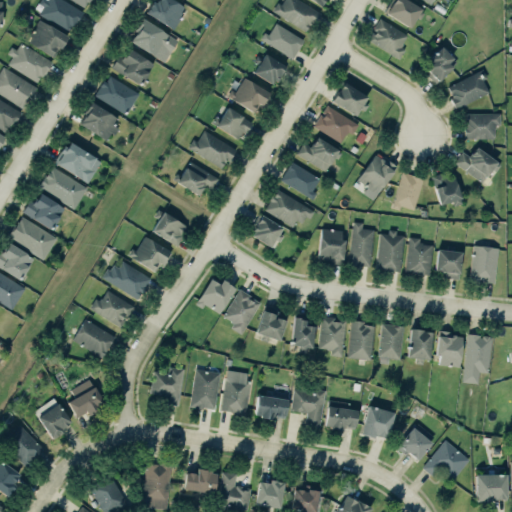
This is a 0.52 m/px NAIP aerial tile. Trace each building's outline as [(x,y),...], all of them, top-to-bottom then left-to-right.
[(80,11),(62,0),(38,0),(37,2),(43,5),(38,13),(67,31),(80,11)] [(150,0),(144,10),(171,28),(182,12),(179,11),(183,6),(173,0),(154,0),(153,1),(152,0),(150,0)] [(319,10),(298,0),(283,0),(282,4),(276,2),(271,13),(309,31),(319,10)] [(391,0),(408,0),(420,7),(418,9),(423,12),(418,19),(414,16),(408,27),(382,11),(384,8),(386,9),(391,0)] [(140,16),(159,29),(167,34),(160,46),(160,47),(161,48),(155,57),(128,39),(135,29),(133,28),(140,16)] [(378,17),(371,28),(374,30),(373,32),(371,31),(366,38),(376,45),(388,52),(396,57),(397,57),(403,48),(399,46),(401,43),(400,41),(405,34),(378,17)] [(27,34),(37,18),(65,35),(58,47),(57,46),(51,55),(49,54),(48,55),(26,41),(30,36),(27,34)] [(262,40),(292,58),(303,40),(273,22),(262,40)] [(6,63),(10,55),(5,52),(9,45),(15,48),(19,41),(50,61),(43,73),(42,72),(40,75),(38,75),(35,81),(6,63)] [(440,45),(455,60),(434,82),(425,73),(427,71),(422,66),(425,63),(424,62),(440,45)] [(127,47),(123,53),(122,52),(120,55),(117,53),(109,66),(137,83),(151,62),(127,47)] [(263,52),(260,56),(255,54),(251,60),(256,63),(251,71),(269,83),(272,79),(273,80),(274,79),(276,80),(285,67),(283,66),(283,65),(263,52)] [(0,95),(0,64),(1,63),(36,85),(21,109),(0,95)] [(454,108),(487,91),(481,78),(485,76),(481,68),(446,86),(450,95),(448,96),(454,108)] [(138,91),(106,75),(95,98),(127,114),(138,91)] [(258,113),(268,91),(240,77),(229,100),(258,113)] [(368,97),(342,82),(331,101),(357,117),(368,97)] [(0,128),(7,133),(20,112),(0,99),(0,128)] [(89,100),(81,111),(83,112),(77,123),(104,140),(109,132),(112,134),(117,127),(111,124),(115,117),(89,100)] [(325,104),(320,112),(322,113),(321,115),(318,113),(311,125),(338,141),(343,133),(344,133),(346,131),(350,133),(356,124),(325,104)] [(225,106),(240,115),(240,116),(250,122),(244,132),(240,130),(235,138),(213,125),(225,106)] [(463,113),(464,139),(494,138),(494,125),(499,125),(499,113),(463,113)] [(234,148),(202,128),(195,140),(191,138),(186,147),(219,167),(224,158),(227,160),(234,148)] [(295,153),(324,171),(337,150),(316,137),(310,147),(302,142),(295,153)] [(100,161),(68,141),(54,163),(87,183),(100,161)] [(474,146),(495,161),(494,162),(498,164),(493,171),(489,169),(480,182),(452,162),(460,150),(466,155),(468,152),(469,153),(474,146)] [(395,168),(375,153),(356,179),(366,186),(362,192),(372,200),(395,168)] [(210,190),(217,177),(187,161),(176,183),(198,194),(202,186),(210,190)] [(311,197),(320,177),(289,162),(280,182),(311,197)] [(51,166),(47,172),(46,171),(43,175),(42,175),(36,185),(71,208),(84,187),(51,166)] [(439,205),(451,201),(453,206),(462,203),(450,169),(430,176),(439,205)] [(400,171),(389,207),(397,209),(398,205),(411,209),(421,177),(400,171)] [(276,189),(272,196),(269,195),(267,198),(268,199),(263,209),(290,226),(294,219),(299,222),(303,216),(307,219),(312,210),(276,189)] [(38,192),(62,207),(49,229),(19,211),(27,198),(31,200),(33,197),(34,198),(38,192)] [(178,245),(186,224),(159,212),(151,233),(178,245)] [(20,215),(16,221),(15,220),(4,236),(5,237),(7,236),(41,258),(54,237),(20,215)] [(272,247),(281,226),(260,215),(250,236),(272,247)] [(351,221),(360,222),(360,228),(371,229),(366,265),(357,264),(357,265),(346,265),(351,221)] [(318,227),(339,230),(338,238),(342,239),(340,258),(338,258),(337,263),(327,262),(327,259),(315,258),(316,250),(318,227)] [(403,235),(395,234),(396,230),(388,229),(387,234),(379,233),(375,269),(399,272),(403,235)] [(126,254),(129,247),(133,250),(143,235),(167,250),(167,251),(169,253),(162,263),(161,263),(160,263),(158,262),(153,270),(150,269),(150,270),(129,257),(129,256),(126,254)] [(402,272),(427,275),(431,244),(421,243),(421,241),(418,241),(418,236),(406,235),(402,272)] [(0,268),(17,279),(31,257),(24,253),(7,242),(3,247),(1,246),(0,248),(0,268)] [(471,244),(466,279),(491,282),(496,248),(471,244)] [(461,252),(437,248),(433,270),(445,272),(444,277),(457,279),(461,252)] [(99,275),(134,297),(138,290),(141,292),(144,288),(143,286),(148,278),(120,260),(117,266),(112,263),(108,269),(104,267),(99,275)] [(0,272),(0,302),(9,308),(16,297),(23,287),(19,284),(0,272)] [(220,278),(217,282),(208,277),(192,303),(199,307),(202,303),(217,312),(232,287),(224,282),(224,280),(220,278)] [(222,316),(233,322),(230,327),(241,334),(259,302),(249,297),(250,295),(238,288),(222,316)] [(105,289),(132,305),(125,317),(122,315),(120,317),(122,319),(118,326),(87,307),(93,297),(97,300),(99,296),(100,297),(105,289)] [(283,315),(282,319),(283,320),(277,339),(253,331),(260,309),(262,303),(275,308),(274,310),(277,311),(277,313),(283,315)] [(319,315),(332,317),(332,320),(334,320),(335,318),(343,319),(339,355),(328,354),(329,350),(326,349),(325,348),(315,347),(319,315)] [(291,316),(288,344),(297,345),(296,351),(304,352),(305,347),(309,347),(312,325),(303,324),(304,319),(298,319),(298,316),(291,316)] [(349,319),(345,356),(368,359),(372,325),(365,324),(365,323),(362,323),(362,320),(349,319)] [(113,333),(82,320),(72,342),(104,356),(113,333)] [(402,325),(379,324),(377,363),(387,363),(388,358),(400,358),(402,325)] [(431,330),(408,329),(407,357),(414,357),(414,361),(429,362),(431,330)] [(437,364),(458,367),(462,334),(437,331),(434,355),(438,356),(437,364)] [(485,371),(490,336),(465,332),(460,369),(469,370),(468,374),(477,375),(477,370),(485,371)] [(151,369),(165,371),(166,364),(183,367),(177,406),(161,403),(163,396),(147,393),(151,369)] [(203,406),(202,408),(188,406),(195,367),(220,371),(214,408),(203,406)] [(220,411),(245,413),(249,380),(244,380),(245,372),(224,369),(220,411)] [(65,400),(92,385),(102,403),(96,406),(98,408),(86,415),(84,412),(74,417),(65,400)] [(311,388),(322,389),(317,427),(302,424),(305,412),(289,409),(292,388),(310,391),(311,388)] [(255,394),(285,398),(283,417),(269,416),(269,418),(258,417),(258,415),(252,414),(255,394)] [(324,427),(354,430),(356,409),(346,409),(347,402),(327,400),(324,427)] [(47,436),(69,426),(59,404),(37,414),(47,436)] [(359,434),(367,404),(393,411),(386,438),(374,435),(373,437),(359,434)] [(17,422),(0,438),(0,442),(25,468),(30,462),(28,459),(41,448),(17,422)] [(415,459),(433,437),(413,422),(396,444),(415,459)] [(443,439),(420,467),(429,475),(435,468),(449,480),(467,458),(443,439)] [(0,491),(7,496),(20,473),(0,461),(0,491)] [(168,464),(143,464),(143,500),(147,500),(147,508),(167,508),(168,464)] [(216,473),(212,493),(182,488),(185,470),(197,472),(198,468),(210,470),(210,472),(216,473)] [(219,470),(233,473),(232,485),(233,485),(233,484),(240,485),(239,487),(247,488),(244,508),(239,507),(238,511),(226,511),(227,508),(214,506),(219,470)] [(121,511),(129,507),(108,473),(87,486),(102,511),(107,511),(109,511),(121,511)] [(472,473),(472,501),(488,501),(488,499),(505,499),(505,473),(472,473)] [(252,503),(277,507),(281,482),(273,480),(273,479),(268,479),(267,482),(256,481),(252,503)] [(295,488),(295,489),(291,488),(288,508),(313,511),(316,490),(305,488),(305,491),(301,490),(301,489),(295,488)] [(343,495),(333,511),(365,511),(369,507),(354,499),(353,500),(343,495)]
